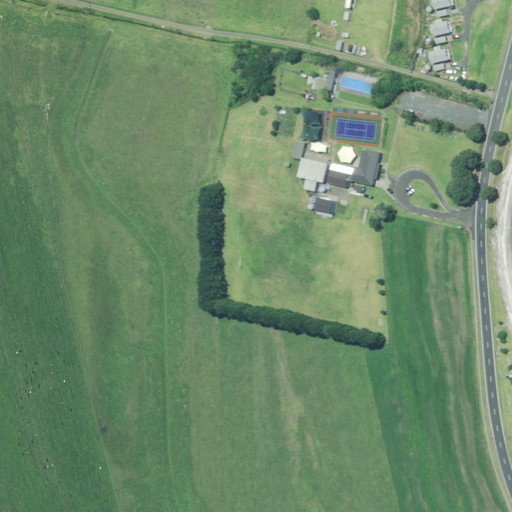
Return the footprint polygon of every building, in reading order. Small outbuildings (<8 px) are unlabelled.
[(455,6),(453,0),(436,0),(439,10),(455,6)] [(454,33),(451,23),(442,25),(442,24),(434,25),(437,37),(454,33)] [(452,60),(450,50),(433,54),(436,64),(452,60)] [(334,71),(332,80),(318,77),(315,89),(325,91),(328,92),(329,90),(335,91),(340,72),(334,71)] [(313,143),(300,140),(296,156),(309,159),(313,143)] [(330,148),(316,144),(314,152),(328,156),(330,148)] [(358,147),(348,146),(344,153),(347,161),(357,162),(361,154),(358,147)] [(369,171),(361,169),(358,182),(382,187),(390,152),(375,149),(369,171)] [(312,159),(307,177),(331,184),(336,166),(312,159)] [(357,175),(339,170),(335,185),(353,190),(357,175)] [(339,200),(323,197),(320,208),(337,212),(336,215),(352,219),(355,207),(339,204),(339,200)]
